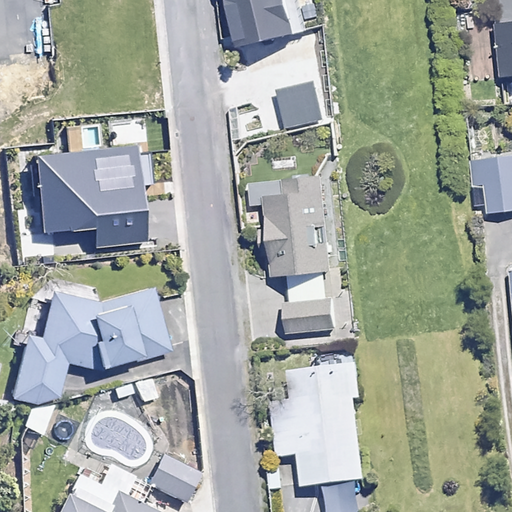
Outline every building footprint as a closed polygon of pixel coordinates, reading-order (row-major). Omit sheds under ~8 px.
[(226,0),(234,44),(309,35),(303,0),(226,0)] [(511,0),(492,0),(498,101),(511,100),(511,0)] [(511,146),(471,148),(472,207),(511,206),(511,146)] [(279,273),(282,322),(323,321),(316,174),(256,176),(259,274),(279,273)] [(511,265),(496,266),(507,419),(511,418),(511,265)] [(0,328),(26,404),(171,356),(152,299),(97,317),(91,298),(0,328)] [(296,454),(298,487),(366,484),(360,365),(292,368),(293,399),(269,401),(272,455),(296,454)] [(44,437),(52,409),(31,403),(23,432),(44,437)] [(168,451),(150,482),(185,502),(202,471),(168,451)] [(51,511),(157,511),(168,494),(81,457),(51,511)]
